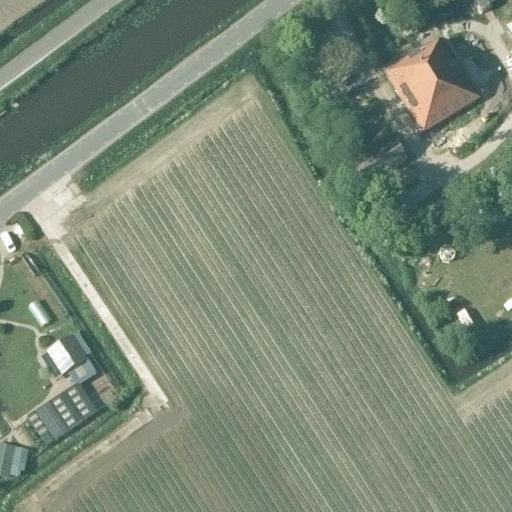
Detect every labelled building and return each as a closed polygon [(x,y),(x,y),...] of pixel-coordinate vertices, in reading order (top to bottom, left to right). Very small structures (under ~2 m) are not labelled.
[(423,137),(481,102),(442,43),(384,77),(423,137)] [(395,145),(355,172),(361,181),(367,190),(375,185),(405,165),(407,163),(401,154),(395,145)] [(72,339),(47,355),(62,379),(70,374),(87,363),(72,339)] [(87,363),(70,374),(78,386),(79,388),(81,387),(96,377),(87,363)] [(102,376),(85,387),(96,405),(113,395),(102,376)] [(74,389),(63,397),(82,426),(94,419),(74,389)] [(59,399),(48,407),(67,436),(79,429),(59,399)] [(44,409),(32,416),(52,446),(64,438),(44,409)] [(17,450),(0,446),(0,477),(14,481),(24,475),(25,471),(13,468),(17,450)]
